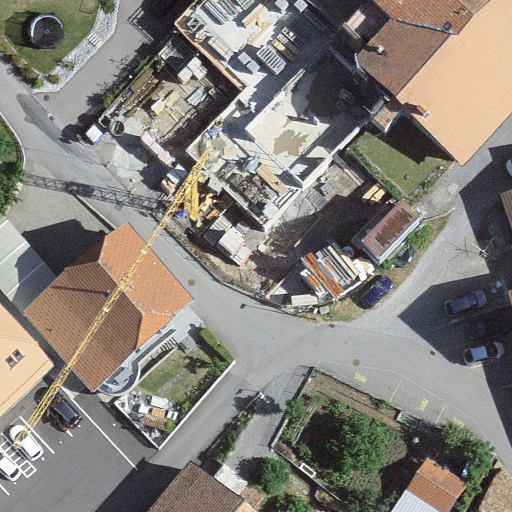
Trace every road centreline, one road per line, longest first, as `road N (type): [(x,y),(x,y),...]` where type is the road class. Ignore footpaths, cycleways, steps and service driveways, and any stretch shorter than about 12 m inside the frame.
road 1 (residential): [(0,70),(218,299),(320,335)]
road 2 (residential): [(320,335),(415,315),(511,181)]
road 3 (residential): [(320,335),(418,371),(511,445)]
